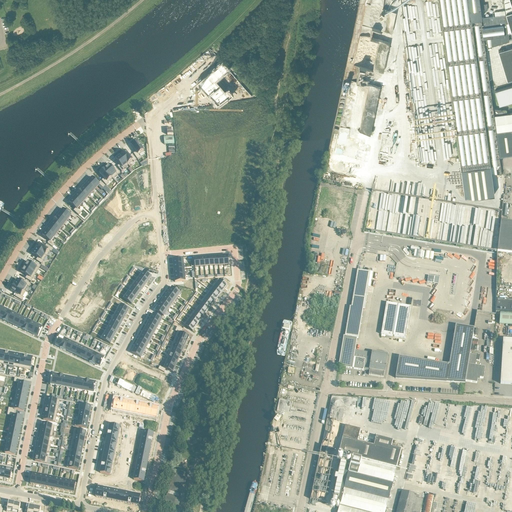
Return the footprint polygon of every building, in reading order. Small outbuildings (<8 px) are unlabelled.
[(481,17),(478,0),(438,0),(461,168),(490,164),(491,172),(502,174),(485,48),(509,41),(506,14),(481,17)] [(503,0),(506,13),(511,11),(511,8),(509,0),(503,0)] [(381,29),(392,31),(396,11),(385,9),(381,29)] [(375,70),(384,71),(390,42),(379,40),(373,69),(375,70)] [(511,47),(498,51),(507,81),(511,79),(511,47)] [(208,73),(199,81),(209,93),(210,92),(211,94),(214,97),(219,104),(228,96),(228,95),(230,93),(231,93),(230,93),(228,90),(228,89),(227,89),(227,90),(226,90),(226,91),(225,92),(223,89),(219,84),(214,79),(221,72),(222,72),(227,68),(227,67),(222,61),(208,73)] [(371,85),(375,70),(373,69),(359,66),(355,82),(370,85),(371,85)] [(360,132),(370,134),(380,87),(371,85),(370,85),(360,132)] [(511,85),(495,91),(499,105),(511,101),(511,85)] [(511,129),(511,128),(511,112),(507,113),(506,110),(494,108),(496,131),(511,129)] [(511,154),(511,129),(496,131),(500,156),(511,154)] [(357,139),(357,142),(359,143),(358,146),(367,148),(367,145),(361,143),(362,140),(357,139)] [(135,143),(131,145),(136,153),(134,155),(138,161),(141,159),(139,156),(144,152),(142,149),(143,149),(141,145),(140,146),(138,142),(136,143),(135,143)] [(123,153),(120,155),(128,165),(133,162),(134,163),(136,160),(132,155),(130,157),(126,152),(124,154),(123,153)] [(120,155),(115,159),(120,165),(118,167),(122,172),(124,170),(124,169),(128,165),(120,155)] [(494,195),(491,172),(490,164),(461,168),(464,198),(494,195)] [(108,165),(104,169),(112,179),(113,180),(120,174),(116,169),(114,171),(108,165)] [(102,173),(100,174),(104,179),(102,181),(106,186),(109,184),(108,183),(112,179),(104,169),(101,172),(102,173)] [(140,173),(133,173),(134,177),(136,177),(137,182),(147,181),(146,176),(141,176),(140,173)] [(92,178),(88,183),(96,190),(98,187),(100,186),(103,189),(105,187),(101,182),(99,184),(92,178)] [(88,183),(85,187),(92,194),(96,190),(88,183)] [(85,187),(81,191),(88,198),(92,194),(85,187)] [(81,191),(77,195),(85,201),(88,198),(81,191)] [(77,195),(73,199),(81,205),(85,201),(77,195)] [(73,199),(69,203),(76,209),(74,211),(78,215),(81,213),(77,210),(81,205),(73,199)] [(122,200),(118,203),(126,210),(129,207),(122,200)] [(118,203),(116,206),(123,213),(126,210),(118,203)] [(116,206),(113,209),(120,216),(123,213),(116,206)] [(113,209),(110,212),(117,219),(120,216),(113,209)] [(63,210),(59,214),(67,220),(71,216),(75,219),(77,217),(72,213),(70,215),(63,210)] [(110,212),(107,216),(114,222),(117,219),(110,212)] [(59,214),(56,219),(64,225),(67,220),(59,214)] [(107,216),(104,219),(111,226),(114,222),(107,216)] [(56,219),(53,223),(61,229),(64,225),(56,219)] [(103,220),(100,224),(107,230),(110,227),(103,220)] [(511,222),(501,221),(498,251),(511,253),(511,222)] [(53,223),(49,227),(58,233),(61,229),(53,223)] [(100,224),(97,227),(104,233),(107,230),(100,224)] [(49,227),(46,231),(54,238),(58,233),(49,227)] [(97,227),(94,230),(101,236),(104,233),(97,227)] [(94,230),(91,233),(98,240),(101,236),(94,230)] [(46,231),(43,236),(48,240),(46,243),(53,248),(55,245),(51,242),(54,238),(46,231)] [(91,233),(88,236),(95,243),(98,240),(91,233)] [(77,237),(75,241),(80,244),(77,248),(86,253),(89,248),(82,244),(83,241),(77,237)] [(145,238),(138,239),(139,242),(142,242),(142,248),(153,247),(152,241),(146,241),(145,238)] [(37,245),(35,248),(47,256),(50,251),(51,252),(53,249),(47,245),(45,247),(39,244),(38,246),(37,245)] [(123,246),(120,249),(127,256),(130,252),(123,246)] [(143,253),(140,254),(140,257),(147,256),(147,253),(154,253),(153,247),(142,248),(143,253)] [(35,248),(31,254),(38,258),(36,261),(42,264),(47,256),(35,248)] [(77,248),(75,252),(84,257),(86,253),(77,248)] [(120,249),(117,253),(124,259),(127,256),(120,249)] [(75,252),(73,255),(82,260),(84,257),(75,252)] [(117,253),(113,256),(120,263),(124,259),(117,253)] [(73,255),(71,259),(79,264),(82,260),(73,255)] [(113,256),(110,260),(117,266),(120,263),(113,256)] [(147,256),(140,257),(140,261),(143,260),(143,266),(149,266),(151,266),(155,265),(154,259),(147,260),(147,256)] [(71,259),(69,263),(77,268),(79,264),(71,259)] [(110,260),(107,263),(114,270),(117,266),(110,260)] [(28,262),(25,267),(36,274),(41,266),(35,263),(34,265),(28,262)] [(61,264),(59,268),(65,271),(67,268),(74,273),(77,268),(69,263),(66,267),(61,264)] [(107,263),(103,267),(110,274),(114,270),(107,263)] [(25,267),(21,273),(27,276),(26,279),(31,282),(36,274),(25,267)] [(58,269),(56,272),(61,275),(58,280),(66,285),(69,280),(62,276),(64,273),(58,269)] [(101,272),(98,276),(106,281),(109,277),(101,272)] [(144,272),(140,277),(148,282),(151,278),(144,272)] [(98,276),(96,280),(103,285),(106,281),(98,276)] [(140,277),(137,281),(145,287),(148,282),(140,277)] [(16,279),(13,285),(25,292),(25,291),(28,286),(29,287),(30,284),(25,281),(23,283),(16,279)] [(58,280),(55,284),(64,289),(66,285),(58,280)] [(96,280),(93,284),(101,289),(103,285),(96,280)] [(220,280),(217,284),(224,289),(227,285),(220,280)] [(137,281),(134,286),(142,291),(145,287),(137,281)] [(55,284),(53,289),(61,294),(64,289),(55,284)] [(93,284),(91,288),(98,293),(101,289),(93,284)] [(217,284),(214,288),(221,293),(224,289),(217,284)] [(12,289),(11,291),(17,294),(15,297),(22,301),(24,298),(23,297),(26,292),(25,291),(25,292),(13,285),(11,288),(12,289)] [(134,286),(131,290),(138,296),(142,291),(134,286)] [(91,288),(88,292),(96,297),(98,293),(91,288)] [(172,288),(169,293),(177,299),(180,294),(172,288)] [(214,288),(211,292),(218,297),(221,293),(214,288)] [(53,289),(50,293),(59,298),(61,294),(53,289)] [(131,290),(128,294),(135,300),(138,296),(131,290)] [(88,292),(85,297),(93,301),(96,297),(88,292)] [(211,292),(208,296),(216,301),(218,297),(211,292)] [(50,293),(47,297),(56,302),(59,298),(50,293)] [(169,293),(165,297),(174,303),(177,299),(169,293)] [(128,294),(124,299),(132,305),(135,300),(128,294)] [(208,296),(206,300),(213,305),(216,301),(208,296)] [(47,297),(45,302),(53,307),(56,302),(47,297)] [(165,297),(162,302),(170,308),(174,303),(165,297)] [(85,298),(82,302),(90,307),(92,303),(85,298)] [(511,311),(511,299),(497,299),(496,310),(511,311)] [(206,300),(203,303),(210,309),(213,305),(206,300)] [(37,303),(35,307),(41,310),(43,307),(50,312),(53,307),(45,302),(42,306),(37,303)] [(82,302),(79,306),(87,311),(90,307),(82,302)] [(162,302),(159,306),(167,312),(170,308),(162,302)] [(203,303),(200,307),(207,313),(210,309),(203,303)] [(386,303),(381,335),(405,339),(410,307),(386,303)] [(79,306),(77,311),(85,315),(87,311),(79,306)] [(121,306),(118,311),(126,315),(129,310),(121,306)] [(159,306),(156,311),(164,317),(167,312),(159,306)] [(200,307),(197,311),(204,316),(207,313),(200,307)] [(8,311),(3,320),(8,323),(13,313),(8,311)] [(77,311),(74,315),(82,319),(85,315),(77,311)] [(118,311),(115,315),(124,320),(126,315),(118,311)] [(197,311),(194,315),(201,320),(204,316),(197,311)] [(13,313),(8,323),(13,325),(18,316),(13,313)] [(153,314),(150,320),(159,324),(162,319),(153,314)] [(74,315),(72,319),(80,324),(82,319),(74,315)] [(115,315),(113,320),(121,325),(124,320),(115,315)] [(194,315),(191,319),(198,324),(201,320),(194,315)] [(18,316),(13,325),(18,327),(22,318),(18,316)] [(22,318),(18,327),(23,330),(27,320),(22,318)] [(72,319),(69,323),(77,328),(80,324),(72,319)] [(191,319),(188,323),(195,328),(198,324),(191,319)] [(27,320),(23,330),(28,332),(32,323),(27,320)] [(113,320),(110,325),(118,330),(121,325),(113,320)] [(150,320),(148,324),(157,329),(159,324),(150,320)] [(32,323),(28,332),(33,334),(37,325),(32,323)] [(188,323),(185,327),(193,332),(195,328),(188,323)] [(148,324),(145,329),(154,334),(157,329),(148,324)] [(37,325),(33,334),(38,337),(42,328),(37,325)] [(110,325),(107,330),(116,334),(118,330),(110,325)] [(465,383),(474,328),(456,325),(449,365),(399,357),(396,378),(465,383)] [(177,327),(175,332),(178,333),(175,338),(186,343),(189,337),(181,334),(183,330),(177,327)] [(145,329),(143,334),(151,339),(154,334),(145,329)] [(107,330),(105,334),(113,339),(116,334),(107,330)] [(372,353),(355,350),(357,339),(358,339),(358,338),(358,335),(352,334),(352,337),(349,337),(349,334),(346,333),(345,336),(344,336),(339,367),(363,371),(364,370),(369,371),(369,375),(383,377),(385,367),(384,367),(384,365),(385,365),(387,355),(372,352),(372,353)] [(105,334),(102,340),(110,344),(113,339),(105,334)] [(143,334),(140,338),(149,343),(151,339),(143,334)] [(60,335),(55,345),(60,348),(61,348),(66,337),(60,335)] [(60,348),(65,351),(66,350),(71,339),(66,337),(61,348),(60,348)] [(140,338),(137,343),(146,348),(149,343),(140,338)] [(175,338),(173,343),(184,348),(186,343),(175,338)] [(71,339),(66,350),(70,353),(76,342),(71,339)] [(511,340),(503,340),(500,384),(511,384),(511,340)] [(76,342),(70,353),(75,355),(80,344),(76,342)] [(137,343),(135,348),(144,353),(146,348),(137,343)] [(173,343),(171,348),(182,353),(184,348),(173,343)] [(80,344),(75,355),(80,357),(85,347),(80,344)] [(85,347),(80,357),(85,360),(90,349),(85,347)] [(90,362),(89,362),(95,365),(95,364),(100,354),(101,350),(97,348),(95,351),(90,362)] [(135,348),(132,353),(141,358),(144,353),(135,348)] [(171,348),(169,353),(180,358),(182,353),(171,348)] [(90,349),(85,360),(90,362),(95,351),(90,349)] [(169,353),(166,358),(169,359),(177,363),(180,358),(169,353)] [(100,354),(95,364),(100,367),(105,356),(100,354)] [(480,378),(483,379),(485,368),(475,366),(476,361),(477,355),(470,354),(466,382),(477,383),(477,380),(479,380),(480,378)] [(27,357),(25,369),(30,370),(31,365),(32,365),(33,361),(32,361),(33,358),(27,357)] [(167,363),(167,364),(175,367),(177,363),(169,359),(167,363)] [(160,367),(158,370),(164,373),(166,370),(173,373),(175,367),(167,364),(167,363),(166,363),(163,368),(160,367)] [(120,373),(118,376),(123,378),(128,369),(123,367),(121,369),(119,372),(120,373)] [(128,369),(123,378),(128,381),(133,371),(128,368),(128,369)] [(133,371),(128,381),(133,383),(138,373),(133,371)] [(138,373),(133,383),(138,385),(143,374),(138,372),(138,373)] [(143,374),(138,385),(143,388),(148,378),(149,377),(143,374)] [(148,378),(143,388),(148,390),(153,380),(148,378)] [(15,379),(14,382),(19,383),(18,388),(28,390),(29,385),(21,383),(22,380),(15,379)] [(153,380),(148,390),(153,392),(157,382),(153,380)] [(157,382),(153,392),(157,395),(162,386),(163,385),(157,382)] [(162,386),(157,395),(163,397),(164,394),(165,395),(167,391),(166,391),(167,388),(162,386)] [(9,408),(8,412),(15,413),(16,410),(24,412),(25,406),(15,404),(14,409),(9,408)] [(153,407),(150,419),(156,420),(157,415),(158,415),(158,411),(157,411),(158,408),(153,407)] [(8,412),(7,415),(13,416),(12,421),(21,423),(22,418),(14,416),(15,413),(8,412)] [(76,421),(75,426),(87,429),(88,423),(77,421),(76,421)] [(341,504),(358,442),(361,430),(346,426),(337,460),(342,461),(335,493),(333,493),(333,497),(332,502),(341,504)] [(386,511),(400,453),(403,454),(404,451),(401,450),(401,449),(392,446),(393,441),(376,436),(374,446),(358,442),(341,504),(338,511),(386,511),(387,511),(386,511)] [(68,462),(67,467),(78,470),(79,464),(70,462),(68,462)] [(167,494),(165,501),(179,505),(181,498),(178,497),(179,493),(180,494),(181,489),(180,488),(181,485),(185,485),(187,478),(183,477),(184,473),(175,470),(174,474),(173,474),(171,481),(171,482),(170,485),(169,490),(168,494),(167,494)] [(96,490),(95,494),(96,494),(96,497),(101,498),(104,486),(98,485),(97,490),(96,490)] [(419,511),(423,500),(416,498),(417,495),(402,491),(396,511),(419,511)] [(135,492),(133,505),(138,506),(139,503),(140,503),(141,499),(140,499),(141,493),(135,492)] [(4,510),(3,511),(12,511),(15,503),(9,502),(7,510),(4,510)] [(15,503),(12,511),(19,511),(21,505),(15,503)]
